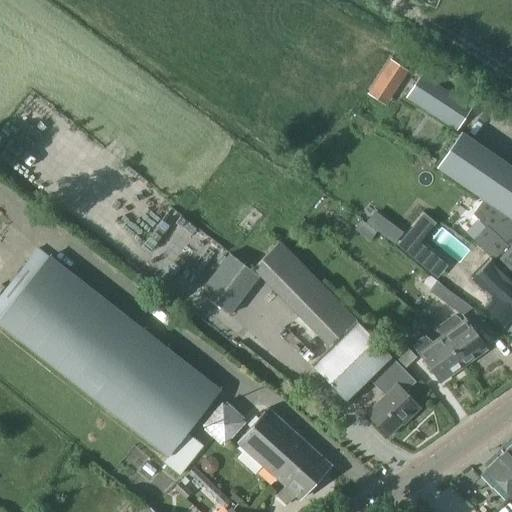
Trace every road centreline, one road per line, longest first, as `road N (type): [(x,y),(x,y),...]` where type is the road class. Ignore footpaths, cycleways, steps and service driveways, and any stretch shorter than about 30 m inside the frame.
road 1 (tertiary): [(368,511),(511,406)]
road 2 (track): [(399,0),(511,75)]
